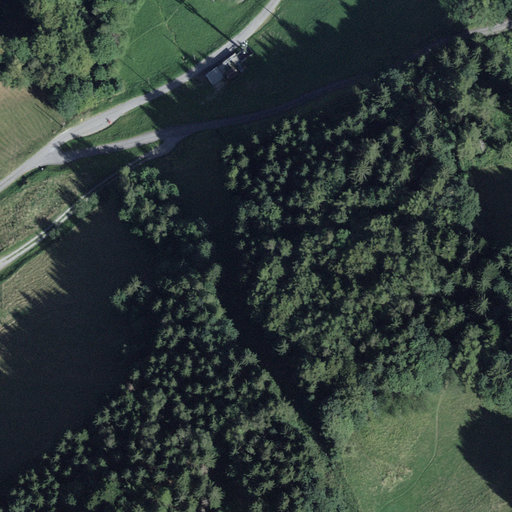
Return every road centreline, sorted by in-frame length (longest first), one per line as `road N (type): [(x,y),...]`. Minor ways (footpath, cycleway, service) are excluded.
road 1 (unclassified): [(276,0),(196,70),(74,131),(0,187)]
road 2 (track): [(183,128),(0,263)]
